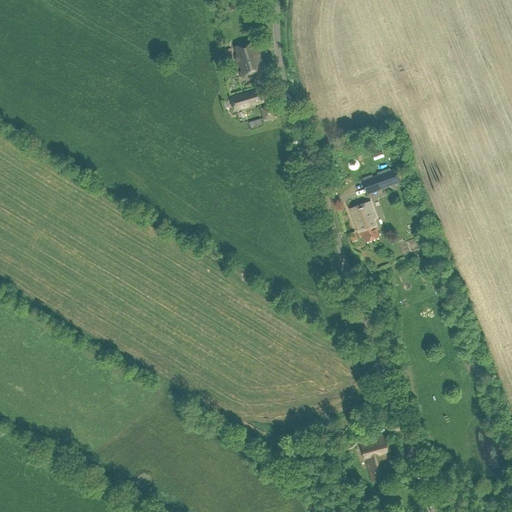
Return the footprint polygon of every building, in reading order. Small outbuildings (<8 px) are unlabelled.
[(235,56),(238,67),(240,66),(241,70),(239,71),(241,77),(257,72),(259,80),(267,77),(258,51),(256,52),(253,42),(235,47),(237,55),(235,56)] [(235,112),(262,103),(258,91),(231,99),(235,112)] [(273,106),(262,109),(265,120),(276,117),(273,106)] [(397,168),(362,181),(367,195),(401,182),(397,168)] [(365,242),(380,237),(373,220),(376,219),(370,201),(350,209),(359,235),(362,234),(365,242)] [(386,435),(372,439),(373,442),(367,443),(366,441),(360,443),(365,458),(366,458),(373,482),(391,476),(383,453),(390,451),(386,435)] [(328,467),(324,457),(317,460),(321,470),(328,467)]
